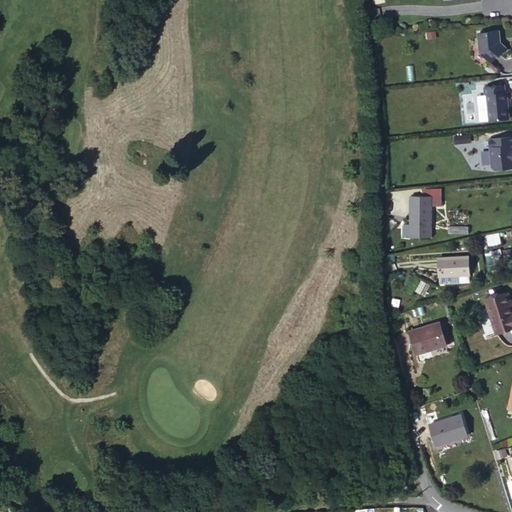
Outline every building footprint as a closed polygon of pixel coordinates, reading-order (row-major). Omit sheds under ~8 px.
[(504,33),(483,35),(485,55),(496,64),(502,56),(504,58),(510,51),(510,47),(505,44),(504,33)] [(511,86),(494,88),(495,96),(497,96),(499,122),(511,120),(511,86)] [(511,139),(499,140),(502,169),(505,171),(511,170),(511,139)] [(416,196),(418,237),(442,236),(440,195),(416,196)] [(487,234),(488,244),(500,242),(499,233),(487,234)] [(474,262),(445,257),(442,275),(471,280),(474,262)] [(511,294),(511,291),(492,298),(504,333),(511,330),(511,294)] [(453,316),(423,325),(429,345),(459,337),(453,316)] [(437,419),(444,440),(473,431),(466,410),(437,419)]
